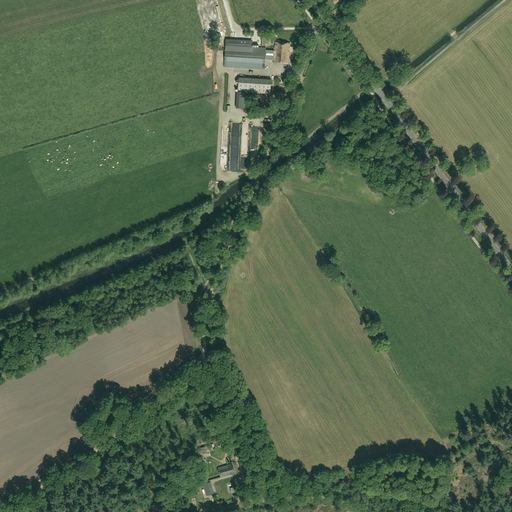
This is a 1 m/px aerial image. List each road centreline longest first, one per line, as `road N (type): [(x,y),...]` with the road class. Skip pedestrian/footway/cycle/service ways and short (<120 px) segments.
road 1 (unclassified): [(245,485),(206,366),(207,309),(325,20)]
road 2 (tertiary): [(511,269),(325,20)]
road 3 (track): [(240,218),(0,320)]
road 4 (track): [(5,511),(206,366)]
road 5 (track): [(505,0),(383,97)]
road 6 (track): [(368,511),(333,494),(251,497),(245,485)]
